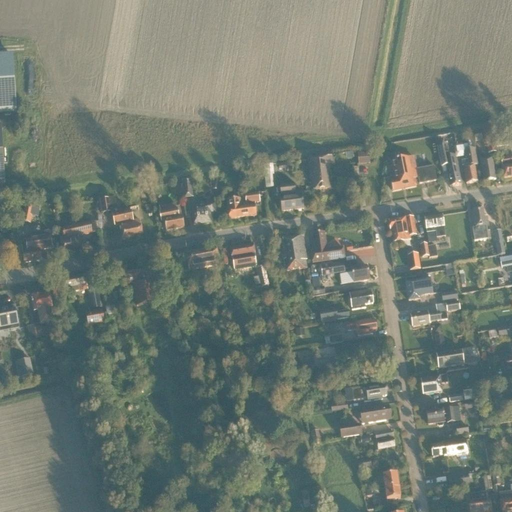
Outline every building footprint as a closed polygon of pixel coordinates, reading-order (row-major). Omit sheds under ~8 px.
[(0,183),(5,184),(1,128),(0,128),(0,112),(16,111),(13,58),(0,58),(0,183)] [(475,149),(472,135),(466,136),(468,143),(469,145),(463,146),(463,147),(456,148),(457,154),(456,154),(455,155),(456,159),(464,157),(466,168),(463,168),(466,185),(477,183),(474,166),(478,165),(475,149)] [(509,146),(508,139),(496,141),(497,147),(509,146)] [(496,153),(494,142),(487,143),(488,154),(496,153)] [(450,160),(447,146),(437,148),(442,174),(447,173),(450,188),(461,186),(455,159),(450,160)] [(370,164),(369,153),(357,154),(358,165),(370,164)] [(511,153),(506,155),(507,159),(501,160),(504,179),(511,177),(511,153)] [(484,158),(484,154),(479,155),(484,182),(496,180),(492,157),(484,158)] [(334,164),(333,157),(308,160),(311,192),(332,189),(330,165),(332,165),(332,164),(334,164)] [(417,179),(413,158),(390,163),(393,181),(391,182),(392,192),(416,187),(414,179),(417,179)] [(434,170),(422,171),(424,180),(435,178),(434,170)] [(273,188),(272,176),(264,176),(265,189),(273,188)] [(190,182),(182,182),(183,199),(184,199),(184,200),(191,199),(191,198),(193,198),(191,182),(190,182)] [(296,195),(294,185),(280,186),(281,197),(280,197),(280,201),(282,212),(303,209),(301,194),(296,195)] [(243,204),(245,218),(256,217),(255,203),(260,203),(259,194),(244,195),(246,204),(243,204)] [(114,212),(112,199),(98,201),(100,214),(114,212)] [(245,218),(243,204),(242,204),(242,203),(240,204),(239,199),(226,201),(229,220),(245,218)] [(202,205),(201,203),(192,204),(194,226),(211,224),(211,214),(216,214),(215,204),(202,205)] [(179,218),(176,206),(176,205),(159,208),(160,213),(159,213),(161,223),(164,222),(166,231),(184,228),(182,218),(179,218)] [(38,218),(40,210),(25,208),(22,223),(30,225),(32,217),(38,218)] [(484,217),(483,210),(473,211),(473,213),(470,214),(474,243),(484,241),(491,240),(487,217),(484,217)] [(133,222),(131,212),(112,216),(114,226),(122,225),(123,228),(120,229),(122,241),(143,236),(140,221),(133,222)] [(444,228),(442,216),(424,219),(427,234),(436,233),(437,239),(445,238),(444,228)] [(416,236),(413,218),(388,222),(390,232),(391,232),(393,244),(403,242),(411,241),(410,237),(416,236)] [(97,233),(96,223),(90,224),(62,230),(64,240),(61,240),(61,244),(63,255),(81,251),(79,240),(78,237),(97,233)] [(501,231),(499,232),(493,233),(497,257),(505,255),(501,231)] [(47,237),(46,232),(29,235),(30,240),(25,241),(22,247),(23,253),(24,264),(41,261),(40,251),(52,249),(50,237),(47,237)] [(326,251),(324,234),(313,235),(315,251),(312,251),(313,264),(344,260),(343,249),(326,251)] [(307,261),(303,237),(283,240),(285,252),(286,260),(284,260),(286,272),(307,269),(306,261),(307,261)] [(369,249),(368,243),(365,243),(366,246),(352,248),(352,247),(346,248),(347,253),(369,249)] [(255,256),(253,245),(230,249),(232,260),(232,259),(234,271),(256,268),(255,256)] [(427,248),(426,245),(420,247),(422,259),(429,258),(429,260),(437,258),(435,246),(427,248)] [(219,266),(216,248),(186,254),(189,271),(207,267),(207,268),(219,266)] [(420,270),(418,255),(408,257),(410,272),(420,270)] [(511,266),(511,257),(500,260),(502,268),(511,266)] [(357,269),(356,262),(344,263),(343,262),(323,265),(324,277),(333,276),(332,272),(345,270),(345,271),(351,270),(353,284),(369,281),(367,267),(357,269)] [(269,286),(264,267),(257,269),(261,287),(269,286)] [(147,280),(146,270),(124,274),(126,286),(133,284),(137,307),(159,303),(155,279),(147,280)] [(87,286),(85,275),(61,280),(63,290),(64,295),(88,290),(87,286)] [(432,295),(430,279),(405,283),(408,302),(420,300),(419,297),(432,295)] [(314,296),(325,294),(324,288),(313,290),(314,296)] [(369,295),(368,292),(351,295),(353,311),(366,309),(365,306),(373,305),(371,295),(369,295)] [(458,301),(456,293),(441,295),(443,303),(458,301)] [(102,308),(99,294),(88,296),(91,310),(102,308)] [(118,306),(117,294),(104,296),(107,316),(118,315),(117,307),(118,306)] [(54,322),(49,296),(31,299),(34,313),(38,312),(41,325),(54,322)] [(195,303),(186,297),(181,305),(184,307),(182,311),(186,313),(188,310),(190,311),(195,303)] [(459,311),(458,303),(446,305),(447,313),(459,311)] [(21,330),(18,310),(0,312),(0,329),(12,328),(12,331),(21,330)] [(335,313),(335,310),(320,313),(321,323),(337,321),(335,313)] [(105,326),(102,311),(85,314),(88,329),(105,326)] [(349,319),(348,311),(335,313),(337,321),(349,319)] [(429,323),(441,321),(447,320),(446,312),(440,313),(428,315),(428,313),(411,316),(412,328),(430,325),(429,323)] [(371,323),(370,321),(346,325),(347,332),(356,331),(357,337),(373,335),(372,332),(377,331),(375,322),(371,323)] [(26,328),(29,343),(34,366),(41,365),(33,327),(26,328)] [(510,328),(498,330),(488,332),(489,339),(511,336),(510,328)] [(295,330),(296,338),(305,337),(304,329),(295,330)] [(445,345),(443,335),(434,337),(436,347),(445,345)] [(329,339),(330,345),(337,344),(336,337),(328,338),(329,339)] [(374,344),(374,342),(359,345),(345,347),(347,361),(361,359),(376,356),(375,354),(380,353),(379,344),(374,344)] [(438,369),(478,363),(480,363),(479,353),(476,354),(475,349),(462,352),(436,356),(438,369)] [(300,369),(314,367),(312,352),(297,354),(300,369)] [(33,376),(30,360),(23,362),(25,371),(20,372),(21,378),(33,376)] [(358,372),(356,364),(344,366),(345,374),(358,372)] [(377,366),(377,364),(362,367),(364,380),(379,378),(379,376),(383,375),(382,366),(377,366)] [(448,384),(447,377),(439,378),(421,381),(423,396),(442,393),(441,386),(448,384)] [(494,384),(488,380),(484,385),(490,389),(494,384)] [(380,388),(380,386),(361,389),(361,388),(352,389),(354,402),(363,400),(364,403),(382,400),(382,397),(387,397),(385,387),(380,388)] [(464,401),(463,395),(448,397),(449,404),(464,401)] [(479,414),(477,402),(464,403),(465,409),(472,408),(473,415),(479,414)] [(347,411),(346,404),(331,406),(331,413),(347,411)] [(390,421),(388,407),(359,412),(361,425),(390,421)] [(460,422),(458,408),(445,410),(445,411),(443,411),(442,410),(426,413),(428,426),(437,424),(437,426),(439,428),(442,427),(443,426),(443,423),(444,423),(444,420),(446,420),(447,424),(460,422)] [(362,436),(360,425),(339,428),(341,439),(362,436)] [(468,434),(467,427),(455,428),(456,436),(468,434)] [(316,429),(315,429),(314,429),(313,429),(312,430),(312,431),(312,432),(311,433),(313,445),(321,444),(318,431),(317,432),(316,430),(316,429)] [(395,448),(392,432),(375,435),(378,451),(395,448)] [(458,441),(452,442),(442,444),(442,445),(431,447),(433,458),(444,457),(444,458),(456,456),(456,458),(467,456),(464,440),(458,441)] [(371,468),(370,460),(357,462),(359,470),(371,468)] [(383,477),(385,489),(398,487),(397,474),(383,477)] [(468,476),(468,474),(448,477),(449,489),(469,486),(469,484),(477,483),(476,475),(468,476)] [(501,476),(494,477),(497,487),(503,485),(501,476)] [(491,490),(489,477),(483,478),(485,491),(491,490)] [(313,485),(305,487),(311,511),(319,510),(313,485)] [(398,487),(385,489),(387,501),(400,499),(398,487)] [(486,500),(485,493),(471,495),(472,502),(469,502),(469,511),(491,511),(490,500),(486,500)] [(511,511),(511,496),(499,498),(500,503),(500,511),(511,511)]
